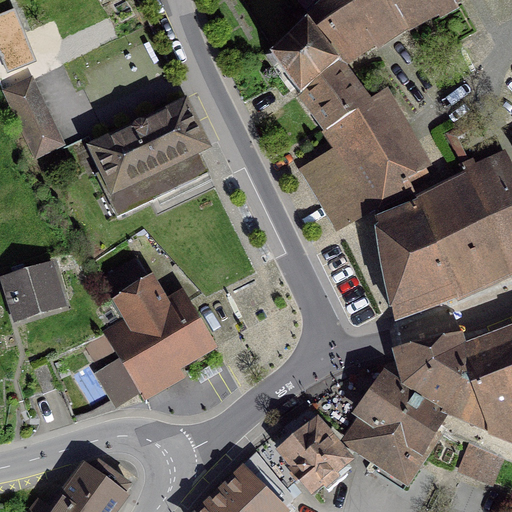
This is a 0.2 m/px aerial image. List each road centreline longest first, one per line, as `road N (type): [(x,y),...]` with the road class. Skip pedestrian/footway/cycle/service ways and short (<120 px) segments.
road 1 (residential): [(330,350),(307,281),(175,0)]
road 2 (residential): [(168,458),(218,434),(330,350)]
road 3 (residential): [(511,304),(330,350)]
road 4 (tertiary): [(168,458),(145,438),(117,435),(0,467)]
